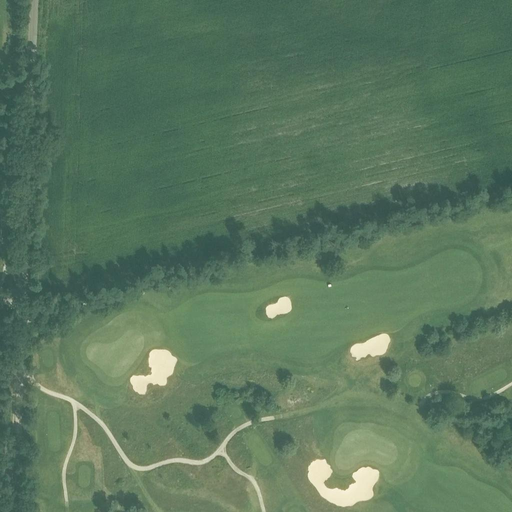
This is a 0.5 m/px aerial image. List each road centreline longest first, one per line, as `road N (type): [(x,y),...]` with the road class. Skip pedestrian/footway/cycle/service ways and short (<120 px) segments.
road 1 (unclassified): [(25,301),(35,0)]
road 2 (track): [(18,511),(25,301)]
